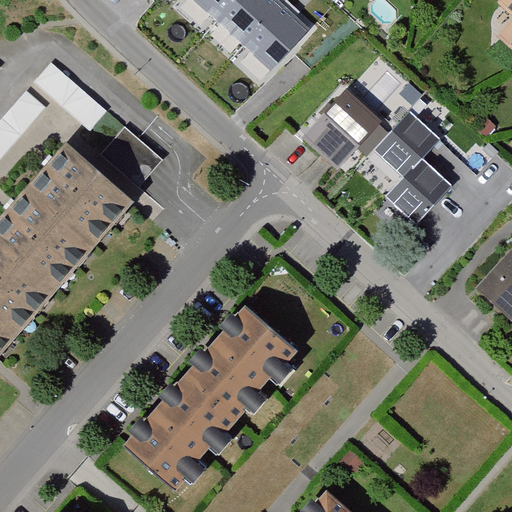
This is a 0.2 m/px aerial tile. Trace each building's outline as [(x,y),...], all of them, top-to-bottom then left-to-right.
[(263,80),(315,29),(285,0),(181,0),(173,8),(198,33),(213,19),(247,53),(242,59),(263,80)] [(511,19),(502,31),(511,39),(511,19)] [(52,59),(33,79),(88,129),(107,109),(52,59)] [(395,126),(346,84),(305,132),(340,162),(358,142),(371,153),(395,126)] [(26,88),(0,117),(0,155),(45,104),(26,88)] [(0,216),(0,349),(131,197),(65,141),(0,216)] [(511,251),(481,285),(510,312),(511,309),(511,251)] [(303,345),(247,298),(187,369),(243,417),(303,345)] [(243,417),(187,369),(127,440),(183,488),(243,417)] [(357,511),(332,490),(313,511),(357,511)]
